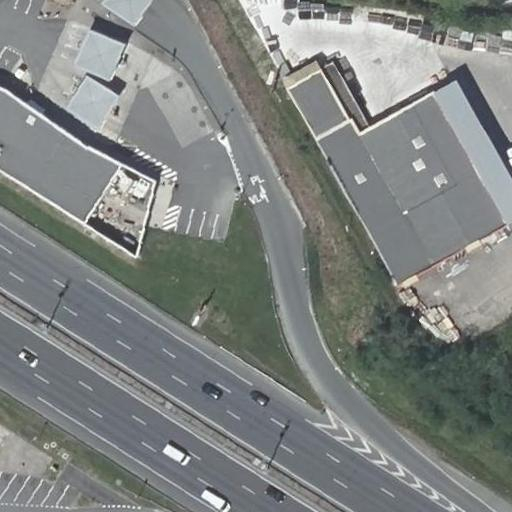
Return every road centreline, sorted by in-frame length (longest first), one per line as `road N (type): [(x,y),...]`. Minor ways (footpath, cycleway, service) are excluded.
road 1 (motorway): [(404,511),(0,253)]
road 2 (motorway): [(0,338),(271,511)]
road 3 (motorway): [(481,511),(328,388)]
